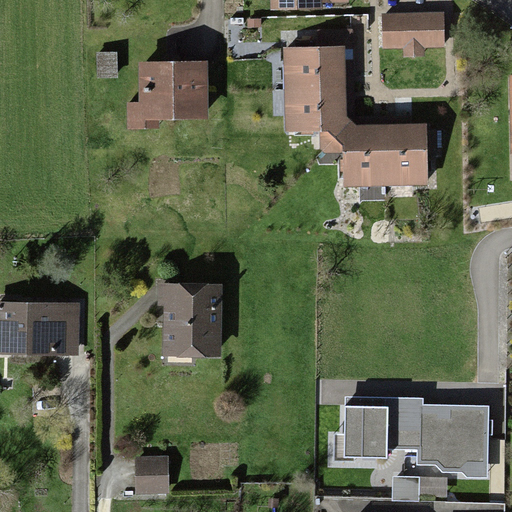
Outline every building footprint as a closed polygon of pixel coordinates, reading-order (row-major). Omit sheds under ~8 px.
[(442,13),(382,13),(383,43),(443,43),(442,13)] [(344,123),(343,121),(344,43),(289,43),(287,121),(301,122),(317,144),(343,158),(343,178),(427,178),(426,122),(344,123)] [(114,51),(98,52),(98,74),(114,74),(114,51)] [(205,56),(140,56),(140,100),(127,100),(127,126),(155,126),(155,108),(205,108),(205,56)] [(224,282),(166,282),(167,347),(224,347),(224,282)] [(74,300),(0,300),(0,345),(74,345),(74,300)] [(488,479),(490,405),(418,403),(417,463),(436,464),(443,472),(461,472),(466,478),(488,479)] [(388,406),(344,406),(344,457),(387,457),(388,406)] [(163,456),(140,456),(140,486),(163,486),(163,456)]
